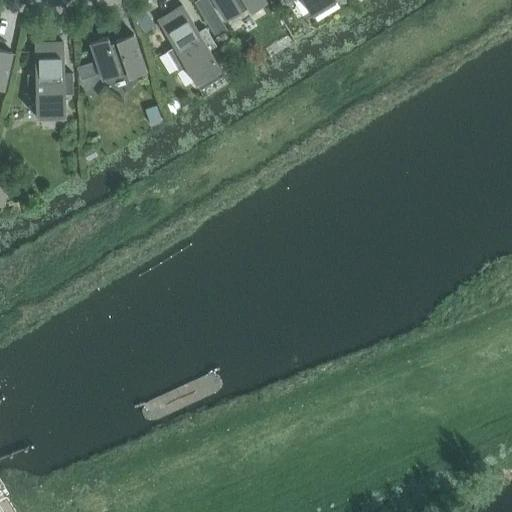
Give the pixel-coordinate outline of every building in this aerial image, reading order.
[(206,18),(216,13),(208,0),(199,0),(196,2),(206,18)] [(213,0),(226,20),(248,7),(251,12),(267,2),(265,0),(213,0)] [(302,0),(311,14),(334,0),(302,0)] [(199,32),(184,6),(182,8),(182,9),(161,22),(160,21),(159,22),(174,47),(167,51),(168,52),(178,68),(177,69),(178,70),(185,66),(196,84),(222,69),(210,49),(215,46),(216,47),(217,46),(206,28),(205,28),(205,29),(199,32)] [(148,11),(137,16),(141,27),(153,23),(148,11)] [(218,37),(227,31),(222,24),(213,29),(218,37)] [(90,43),(103,80),(127,72),(129,77),(147,71),(134,35),(110,43),(108,37),(90,43)] [(62,45),(37,46),(37,44),(35,44),(35,74),(27,74),(27,75),(28,75),(29,94),(28,94),(28,96),(36,95),(36,117),(66,117),(65,94),(72,94),(72,95),(73,94),(73,73),(72,73),(72,74),(65,74),(64,44),(62,44),(62,45)] [(0,89),(4,90),(13,52),(0,49),(0,89)] [(96,74),(92,63),(77,68),(81,79),(96,74)]
